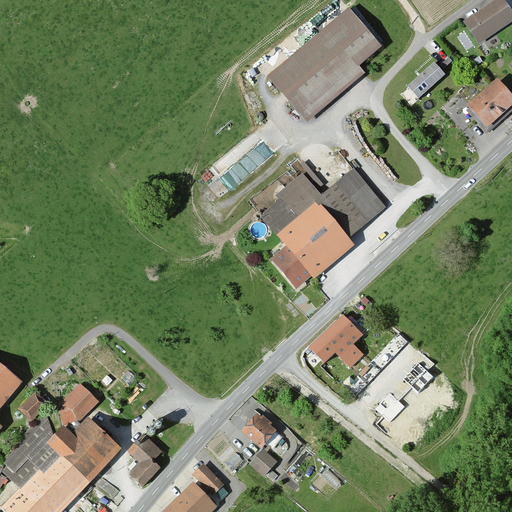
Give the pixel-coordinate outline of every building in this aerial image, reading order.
[(511,21),(511,15),(501,0),(465,24),(478,44),(511,21)] [(384,50),(352,13),(271,80),(310,126),(368,77),(361,69),(384,50)] [(452,62),(449,59),(441,66),(444,69),(452,62)] [(445,76),(434,65),(408,88),(419,100),(445,76)] [(511,108),(511,98),(497,82),(467,109),(487,131),(511,108)] [(388,208),(356,170),(322,198),(304,177),(287,191),(290,194),(263,217),(287,245),(271,259),(301,295),(360,245),(353,237),(388,208)] [(287,173),(251,197),(261,212),(280,199),(275,193),(292,181),(287,173)] [(363,335),(344,316),(311,350),(326,364),(335,355),(349,369),(362,356),(352,346),(363,335)] [(22,383),(0,364),(0,408),(0,409),(22,383)] [(96,403),(79,387),(61,404),(64,408),(61,411),(63,420),(69,424),(76,419),(79,421),(96,403)] [(51,402),(40,392),(23,411),(33,421),(51,402)] [(60,511),(121,449),(90,420),(73,438),(49,416),(4,463),(8,467),(4,471),(22,488),(5,506),(11,511),(60,511)] [(261,420),(256,416),(244,432),(264,448),(276,433),(271,428),(273,426),(263,418),(261,420)] [(154,435),(156,436),(158,436),(160,436),(162,435),(163,433),(164,431),(164,429),(164,428),(163,426),(161,425),(159,424),(157,424),(155,425),(154,426),(153,428),(152,429),(152,431),(153,433),(154,435)] [(161,454),(144,438),(128,454),(141,466),(131,477),(142,487),(159,469),(153,463),(161,454)] [(276,464),(263,452),(250,465),(263,477),(276,464)] [(227,493),(203,468),(196,476),(200,480),(165,511),(213,511),(217,509),(214,506),(227,493)] [(286,470),(280,476),(293,490),(300,484),(286,470)]
